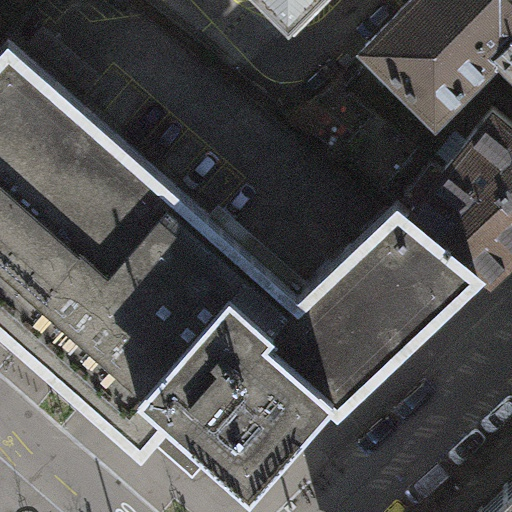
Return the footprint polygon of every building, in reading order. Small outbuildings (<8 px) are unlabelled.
[(264,0),(286,21),(307,0),(264,0)] [(431,110),(493,49),(511,29),(511,0),(409,0),(365,44),(431,110)] [(511,68),(511,29),(493,49),(511,68)] [(0,308),(35,339),(173,182),(8,38),(0,47),(0,308)] [(330,77),(298,114),(339,149),(371,112),(330,77)] [(511,247),(511,117),(493,103),(407,210),(475,264),(484,272),(511,247)] [(413,147),(371,112),(339,149),(381,184),(413,147)] [(297,290),(173,182),(35,339),(138,432),(157,410),(186,435),(193,427),(215,446),(251,478),(329,387),(337,394),(475,264),(407,210),(393,199),(297,290)] [(157,410),(138,432),(189,476),(215,446),(193,427),(186,435),(157,410)] [(511,511),(511,478),(476,511),(511,511)]
